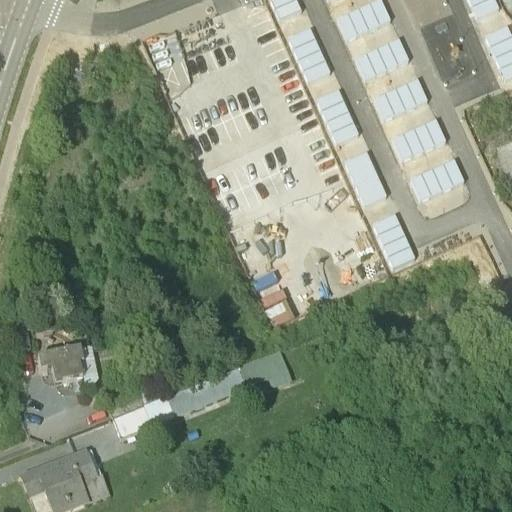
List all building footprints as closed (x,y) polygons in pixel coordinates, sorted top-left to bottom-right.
[(294,0),(272,0),(269,2),(279,24),(301,14),(294,0)] [(491,0),(465,0),(476,23),(498,13),(491,0)] [(379,4),(357,14),(367,36),(389,26),(379,4)] [(357,14),(335,24),(346,46),(367,36),(357,14)] [(511,44),(506,32),(484,42),(494,63),(511,55),(511,44)] [(309,34),(287,44),(297,66),(319,56),(309,34)] [(397,44),(376,54),(386,76),(407,66),(397,44)] [(376,54),(354,64),(364,86),(386,76),(376,54)] [(511,55),(494,63),(504,85),(511,81),(511,55)] [(319,56),(297,66),(307,87),(329,78),(319,56)] [(416,84),(394,94),(404,116),(426,106),(416,84)] [(394,94),(372,104),(382,126),(404,116),(394,94)] [(337,96),(315,105),(325,127),(347,117),(337,96)] [(347,117),(325,127),(335,149),(357,139),(347,117)] [(434,124),(413,134),(423,156),(444,146),(434,124)] [(413,134),(391,144),(401,166),(423,156),(413,134)] [(503,158),(511,156),(511,146),(501,149),(503,158)] [(365,157),(343,167),(353,189),(375,179),(365,157)] [(453,165),(431,175),(441,196),(463,186),(453,165)] [(431,175),(409,185),(419,206),(441,196),(431,175)] [(375,179),(353,189),(363,211),(385,201),(375,179)] [(394,220),(372,230),(382,251),(404,241),(394,220)] [(404,241),(382,251),(392,273),(414,263),(404,241)] [(158,405),(113,423),(121,444),(267,385),(267,384),(296,374),(286,352),(238,370),(239,372),(184,394),(158,405)] [(80,353),(37,361),(40,374),(51,372),(53,387),(82,382),(79,366),(82,366),(80,353)] [(113,423),(184,394),(179,381),(107,410),(113,423)] [(86,457),(21,484),(29,502),(44,496),(51,511),(57,511),(85,500),(88,506),(109,497),(103,482),(98,484),(86,457)]
